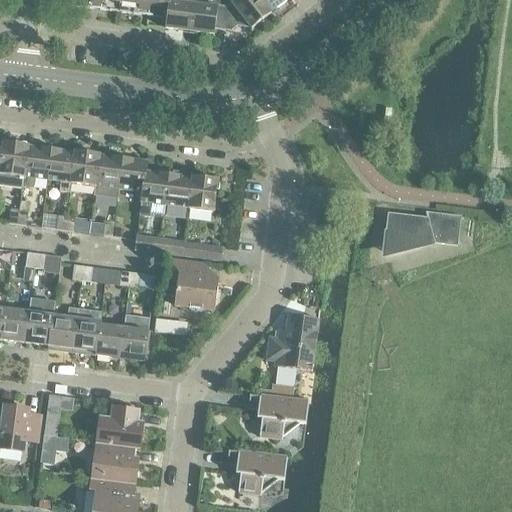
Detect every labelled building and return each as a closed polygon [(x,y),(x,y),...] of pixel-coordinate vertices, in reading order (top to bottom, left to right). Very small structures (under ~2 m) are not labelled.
[(72,0),(72,7),(96,10),(97,0),(72,0)] [(97,0),(96,10),(120,13),(121,0),(97,0)] [(143,16),(145,0),(121,0),(120,13),(143,16)] [(170,0),(145,0),(143,16),(167,19),(166,29),(168,29),(170,0)] [(190,32),(194,0),(170,0),(168,29),(190,32)] [(194,0),(190,32),(215,35),(215,29),(218,6),(219,0),(194,0)] [(271,13),(271,14),(260,0),(236,0),(227,8),(218,6),(215,29),(232,32),(242,24),(244,27),(250,27),(252,30),(272,14),(271,13)] [(260,0),(271,14),(271,13),(288,0),(260,0)] [(4,144),(0,175),(0,176),(24,179),(24,178),(28,147),(28,146),(4,143),(4,144)] [(34,179),(48,181),(52,150),(29,147),(28,147),(24,179),(22,189),(33,190),(34,179)] [(48,181),(61,182),(60,193),(70,194),(71,185),(72,185),(76,153),(75,153),(52,150),(48,181)] [(76,153),(72,184),(72,185),(95,188),(96,188),(100,156),(76,152),(76,153)] [(100,156),(96,188),(95,188),(94,197),(118,200),(119,190),(120,190),(123,160),(100,157),(100,156)] [(143,193),(146,173),(147,173),(148,163),(123,160),(120,190),(143,193)] [(152,204),(166,206),(170,176),(168,175),(166,171),(159,170),(156,174),(147,173),(146,173),(143,193),(139,218),(150,219),(152,204)] [(189,210),(190,210),(194,178),(193,178),(183,177),(181,173),(174,172),(171,176),(170,176),(166,206),(189,209),(189,210)] [(218,181),(194,178),(190,210),(214,213),(218,181)] [(9,225),(18,226),(20,212),(10,211),(9,225)] [(28,214),(20,212),(18,226),(26,227),(28,214)] [(428,219),(388,214),(386,231),(390,232),(387,254),(434,241),(435,245),(436,245),(436,244),(458,247),(462,217),(426,213),(428,219)] [(56,231),(66,232),(68,219),(58,217),(56,231)] [(68,219),(66,232),(74,234),(76,220),(68,219)] [(115,225),(106,224),(104,238),(114,239),(115,225)] [(124,226),(115,225),(114,239),(122,239),(124,226)] [(161,241),(152,240),(150,254),(160,255),(161,241)] [(170,242),(161,241),(160,255),(168,256),(170,242)] [(183,257),(208,260),(221,262),(223,249),(185,244),(183,257)] [(25,269),(35,270),(37,256),(27,254),(25,269)] [(44,271),(46,257),(37,256),(35,270),(44,271)] [(203,312),(203,310),(215,312),(219,280),(203,278),(204,266),(169,261),(165,297),(176,298),(175,307),(190,309),(190,310),(203,312)] [(73,281),(82,282),(84,268),(75,267),(73,281)] [(93,269),(84,268),(82,282),(91,283),(93,269)] [(121,287),(130,288),(132,274),(122,273),(121,287)] [(141,275),(132,274),(130,288),(139,289),(141,275)] [(30,311),(6,308),(2,341),(26,344),(30,311)] [(54,314),(30,311),(26,344),(49,347),(53,317),(54,314)] [(48,350),(73,354),(78,312),(69,311),(68,319),(53,317),(49,347),(48,350)] [(97,357),(101,323),(102,315),(78,312),(73,354),(97,357)] [(126,316),(125,326),(121,360),(145,363),(151,320),(126,316)] [(279,340),(270,339),(267,362),(276,363),(276,368),(298,371),(299,364),(314,366),(320,321),(289,317),(287,332),(280,331),(279,340)] [(125,326),(101,323),(97,357),(121,360),(125,326)] [(260,390),(259,396),(271,398),(272,391),(260,390)] [(251,396),(249,410),(264,412),(260,437),(283,440),(284,438),(301,425),(307,425),(309,404),(251,396)] [(24,410),(5,407),(0,446),(0,450),(24,453),(25,442),(38,444),(41,417),(23,415),(24,410)] [(97,444),(109,445),(135,449),(140,449),(143,431),(137,430),(140,412),(113,408),(112,421),(101,419),(97,444)] [(44,437),(41,465),(53,466),(56,445),(68,447),(69,441),(44,437)] [(133,466),(135,449),(97,444),(93,480),(136,484),(138,466),(133,466)] [(288,460),(229,452),(228,466),(242,468),(239,493),(262,496),(262,493),(279,480),(285,481),(288,460)] [(136,486),(93,481),(92,492),(97,493),(94,511),(137,511),(139,503),(134,503),(136,486)] [(40,501),(39,509),(50,511),(51,502),(40,501)]
